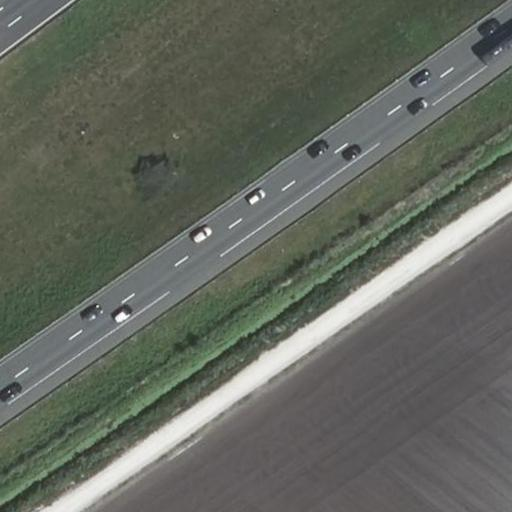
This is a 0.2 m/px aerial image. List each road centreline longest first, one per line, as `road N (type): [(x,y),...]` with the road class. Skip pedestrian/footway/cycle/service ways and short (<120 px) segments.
road 1 (motorway): [(0,388),(511,29)]
road 2 (track): [(59,511),(511,193)]
